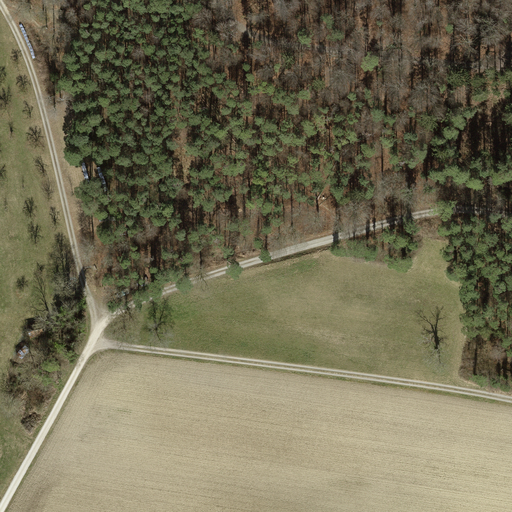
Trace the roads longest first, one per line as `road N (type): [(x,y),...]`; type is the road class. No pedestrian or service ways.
road 1 (track): [(105,314),(166,288),(428,211),(511,214)]
road 2 (track): [(94,341),(511,400)]
road 3 (track): [(105,314),(84,288),(33,71),(0,6)]
road 4 (track): [(511,62),(269,41),(248,33),(214,0)]
road 5 (track): [(0,511),(105,314)]
